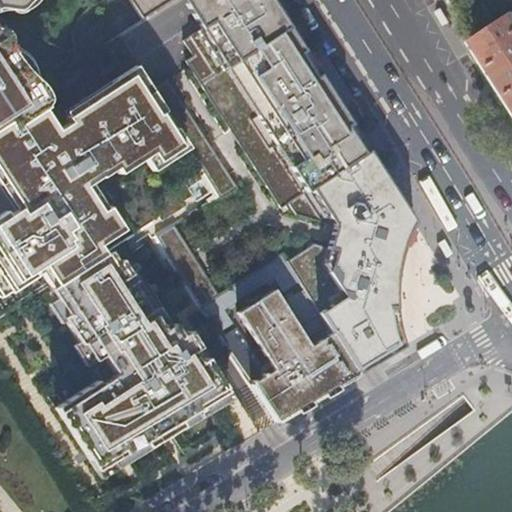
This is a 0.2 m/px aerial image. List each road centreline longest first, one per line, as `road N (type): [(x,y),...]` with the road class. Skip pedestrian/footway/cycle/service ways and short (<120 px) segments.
road 1 (residential): [(209,511),(511,323)]
road 2 (primary): [(336,0),(511,281)]
road 3 (unknown): [(154,32),(247,181),(267,207),(293,219)]
road 4 (primary): [(511,195),(387,0)]
